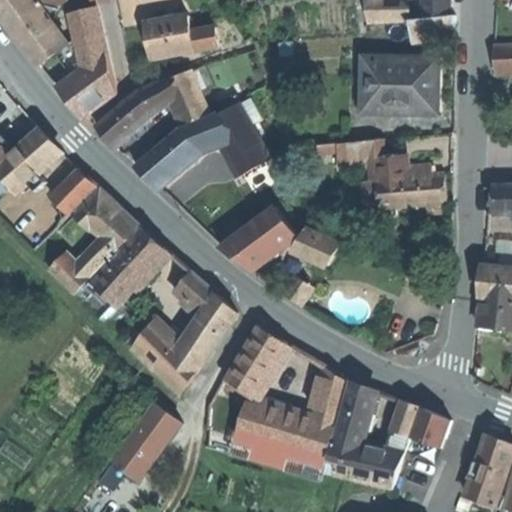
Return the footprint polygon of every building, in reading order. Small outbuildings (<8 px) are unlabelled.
[(73,43),(41,0),(0,0),(0,7),(42,65),(73,43)] [(100,7),(98,0),(87,0),(90,9),(100,7)] [(364,0),(366,27),(411,24),(411,21),(410,15),(405,16),(405,11),(384,13),(382,0),(364,0)] [(424,2),(423,20),(447,18),(448,2),(424,2)] [(110,55),(100,7),(90,9),(75,12),(82,43),(98,65),(90,71),(63,90),(74,104),(85,117),(120,92),(110,55)] [(191,13),(147,21),(150,40),(153,56),(198,48),(191,13)] [(423,20),(411,21),(411,24),(412,45),(454,42),(455,17),(447,18),(423,20)] [(82,43),(90,71),(98,65),(82,43)] [(495,63),(496,77),(511,76),(511,46),(495,48),(495,63)] [(398,116),(438,117),(438,90),(439,61),(364,59),(363,107),(398,108),(398,116)] [(144,91),(140,94),(157,114),(171,102),(181,126),(209,115),(191,72),(144,91)] [(105,141),(113,150),(157,114),(140,94),(96,129),(105,141)] [(207,117),(181,131),(199,153),(221,144),(251,127),(248,120),(244,113),(239,105),(210,121),(207,117)] [(398,117),(398,116),(398,108),(363,107),(356,107),(355,115),(398,117)] [(51,138),(41,127),(10,156),(0,164),(0,171),(14,186),(21,185),(25,184),(63,151),(51,138)] [(265,164),(270,161),(251,127),(221,144),(240,178),(242,177),(265,164)] [(148,181),(156,189),(199,153),(181,131),(181,130),(137,167),(148,181)] [(371,161),(378,161),(376,142),(331,146),(333,164),(371,161)] [(0,164),(10,156),(0,146),(0,164)] [(379,174),(378,161),(371,161),(372,174),(379,174)] [(271,175),(265,164),(242,177),(248,187),(271,175)] [(375,210),(394,208),(392,181),(430,178),(429,166),(388,170),(388,173),(379,174),(372,174),(375,210)] [(0,214),(35,250),(101,185),(87,170),(45,210),(21,185),(14,186),(0,171),(0,214)] [(188,170),(170,187),(185,203),(203,186),(188,170)] [(207,185),(213,195),(228,185),(218,177),(207,185)] [(392,181),(394,208),(446,204),(445,190),(443,177),(430,178),(392,181)] [(105,186),(79,212),(106,237),(120,251),(145,224),(124,204),(105,186)] [(511,186),(493,187),(493,202),(494,215),(511,215),(511,186)] [(260,196),(266,203),(274,196),(268,189),(260,196)] [(238,262),(250,271),(296,237),(276,209),(221,250),(238,262)] [(149,227),(98,281),(121,302),(131,295),(136,291),(135,290),(173,249),(149,227)] [(306,230),(293,251),(328,268),(342,247),(306,230)] [(94,277),(120,251),(106,237),(81,264),(69,252),(53,268),(79,293),(94,277)] [(183,284),(208,308),(212,312),(225,297),(209,282),(197,270),(183,284)] [(511,272),(483,270),(481,297),(511,300),(511,272)] [(132,298),(131,295),(121,302),(98,281),(94,277),(79,293),(112,325),(127,311),(127,307),(132,302),(132,298)] [(285,296),(302,309),(314,289),(297,279),(285,296)] [(133,345),(184,395),(243,312),(225,297),(212,312),(208,308),(185,341),(161,316),(133,345)] [(511,300),(481,297),(479,311),(478,330),(511,332),(511,300)] [(228,382),(255,399),(288,347),(261,330),(228,382)] [(326,370),(318,365),(310,377),(327,384),(315,425),(246,405),(239,427),(236,439),(239,440),(323,466),(327,467),(335,439),(350,384),(326,370)] [(366,390),(350,384),(335,439),(363,446),(376,394),(366,390)] [(140,479),(184,422),(158,403),(115,460),(140,479)] [(404,403),(394,433),(411,439),(421,410),(404,403)] [(423,411),(416,430),(440,439),(444,441),(452,422),(437,416),(423,411)] [(228,437),(236,439),(239,427),(232,425),(228,437)] [(412,439),(436,448),(440,439),(416,430),(412,439)] [(394,433),(388,452),(404,456),(411,439),(394,433)] [(511,445),(488,437),(466,498),(485,505),(500,511),(503,503),(498,501),(511,463),(511,445)] [(388,452),(363,446),(335,439),(327,467),(325,476),(390,492),(404,456),(388,452)] [(318,484),(323,466),(239,440),(233,458),(318,484)] [(511,511),(511,481),(503,509),(511,511)] [(458,511),(466,511),(469,503),(459,500),(455,511),(458,511)]
